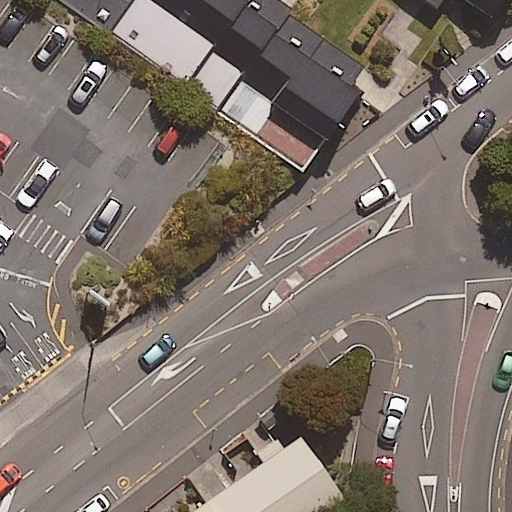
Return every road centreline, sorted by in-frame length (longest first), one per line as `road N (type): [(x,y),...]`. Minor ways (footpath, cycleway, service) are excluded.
road 1 (tertiary): [(38,441),(385,174),(457,145)]
road 2 (tertiary): [(277,341),(52,511)]
road 3 (tertiary): [(277,341),(179,364),(82,445),(38,441)]
road 4 (tertiary): [(419,511),(435,250)]
road 5 (tertiary): [(435,250),(376,268),(277,341)]
road 6 (tertiary): [(511,341),(482,452),(480,511)]
